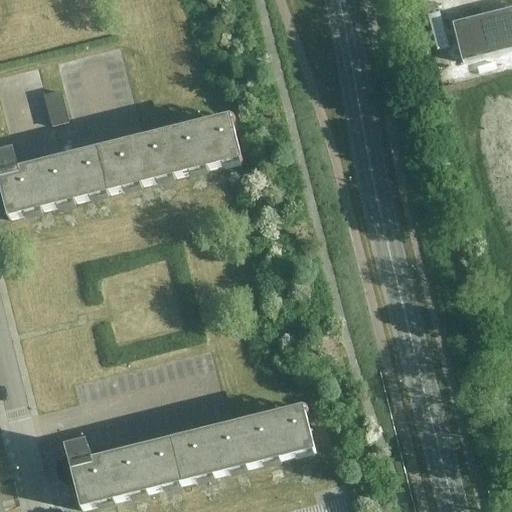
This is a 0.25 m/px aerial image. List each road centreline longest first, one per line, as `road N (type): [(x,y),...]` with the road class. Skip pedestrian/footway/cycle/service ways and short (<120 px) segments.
road 1 (secondary): [(331,0),(374,228),(445,511)]
road 2 (secondary): [(461,511),(346,0)]
road 3 (unclassified): [(42,511),(0,342)]
